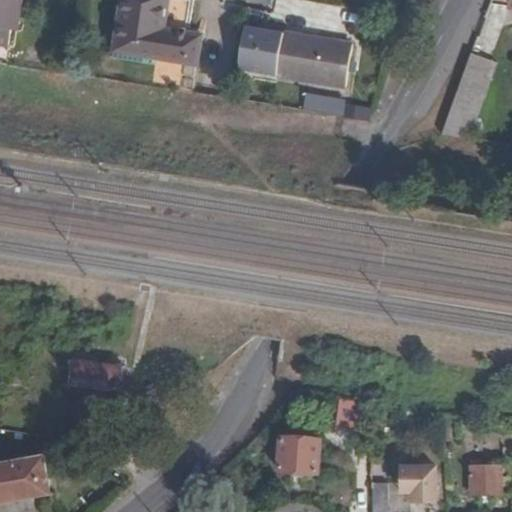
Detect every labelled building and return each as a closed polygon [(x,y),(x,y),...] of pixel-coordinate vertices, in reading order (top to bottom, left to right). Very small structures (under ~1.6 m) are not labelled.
[(0,0),(0,30),(15,33),(21,0),(0,0)] [(124,0),(109,81),(192,94),(201,39),(190,37),(195,1),(190,0),(124,0)] [(284,35),(245,28),(238,71),(276,77),(284,35)] [(276,77),(345,89),(353,47),(284,35),(276,77)] [(467,103),(484,61),(471,56),(454,99),(467,103)] [(309,95),(306,107),(342,115),(344,102),(309,95)] [(70,383),(126,392),(131,364),(75,354),(70,383)] [(373,403),(355,401),(353,420),(372,423),(373,403)] [(320,474),(322,441),(283,438),(280,470),(320,474)] [(90,445),(89,444),(68,441),(66,461),(89,463),(90,445)] [(0,504),(51,496),(44,458),(0,465),(0,504)] [(502,466),(472,466),(472,495),(502,495),(502,466)] [(434,470),(402,470),(402,492),(415,492),(415,500),(435,500),(434,470)] [(374,489),(373,511),(390,511),(390,483),(374,483),(374,489)] [(354,490),(353,511),(373,511),(374,489),(354,490)]
